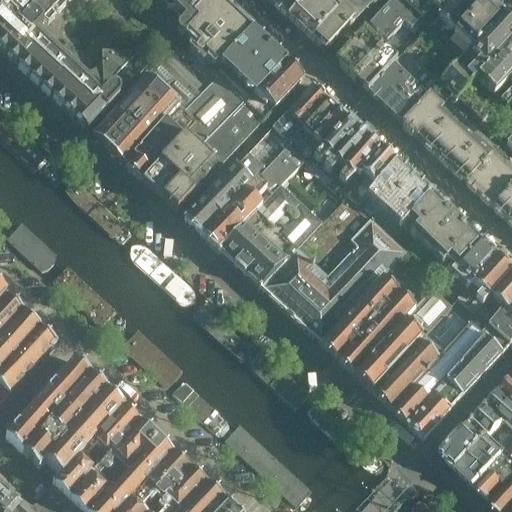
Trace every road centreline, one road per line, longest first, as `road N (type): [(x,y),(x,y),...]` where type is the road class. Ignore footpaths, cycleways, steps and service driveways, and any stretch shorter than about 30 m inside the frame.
road 1 (residential): [(0,74),(417,467)]
road 2 (residential): [(237,0),(511,253)]
road 3 (residential): [(83,346),(259,511)]
road 4 (residential): [(511,364),(417,467)]
road 5 (residential): [(0,436),(83,346)]
